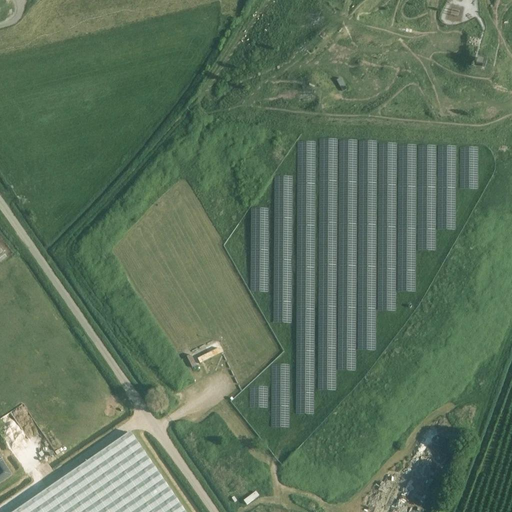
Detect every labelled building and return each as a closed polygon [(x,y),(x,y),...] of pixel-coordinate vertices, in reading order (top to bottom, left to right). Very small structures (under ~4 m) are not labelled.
[(337,79),(342,91),(348,89),(342,77),(337,79)] [(211,358),(221,353),(216,343),(206,348),(211,358)] [(192,354),(187,357),(192,367),(197,364),(192,354)] [(182,511),(128,434),(14,511),(182,511)] [(255,492),(243,501),(247,506),(259,496),(255,492)]
